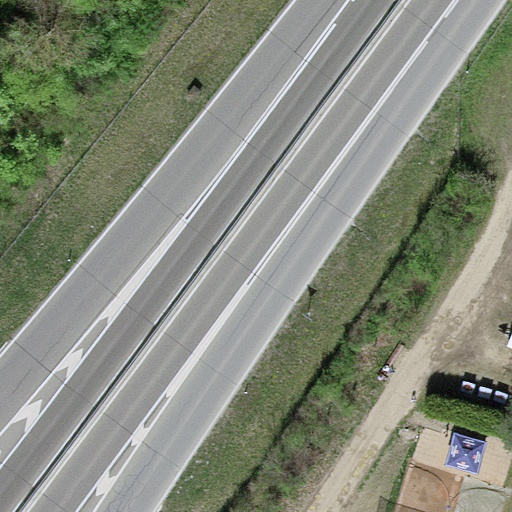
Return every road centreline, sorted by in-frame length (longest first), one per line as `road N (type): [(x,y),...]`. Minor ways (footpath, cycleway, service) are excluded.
road 1 (trunk): [(52,511),(428,4)]
road 2 (trunk): [(374,0),(0,495)]
road 3 (trunk): [(133,511),(394,121),(428,4)]
road 4 (trunk): [(315,0),(0,392)]
road 5 (track): [(320,511),(434,341)]
road 6 (track): [(434,341),(511,200)]
